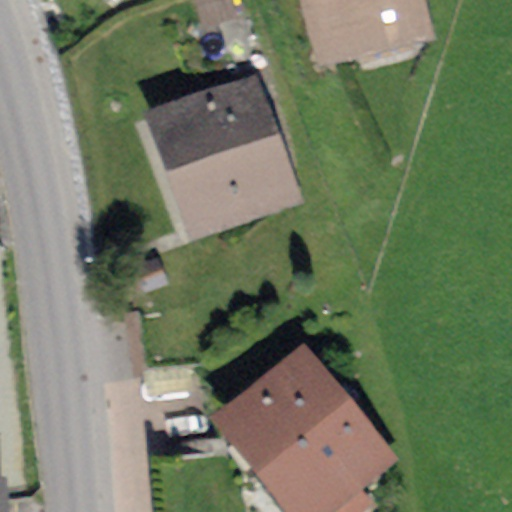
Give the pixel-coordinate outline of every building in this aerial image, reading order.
[(401,0),(320,0),(335,53),(411,32),(401,0)] [(283,197),(246,98),(164,128),(197,216),(237,201),(241,213),(283,197)] [(136,317),(145,377),(204,368),(196,308),(136,317)] [(303,375),(237,430),(306,511),(311,511),(314,510),(315,511),(361,511),(370,505),(349,480),(374,459),(303,375)] [(233,511),(227,452),(158,459),(162,511),(233,511)]
